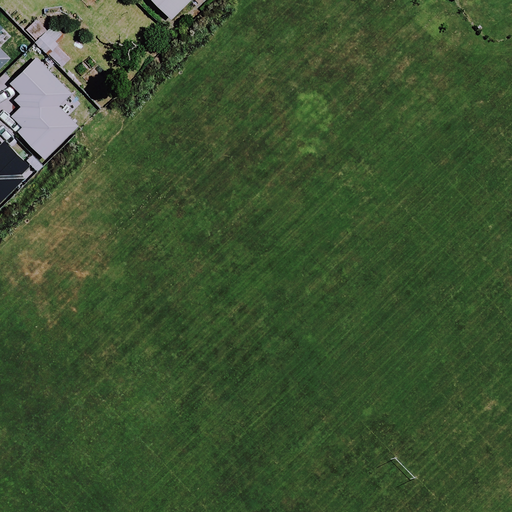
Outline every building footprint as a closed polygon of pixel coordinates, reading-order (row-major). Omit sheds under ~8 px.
[(189,0),(152,0),(170,18),(189,0)] [(0,64),(10,55),(0,44),(0,26),(3,24),(0,20),(0,64)] [(63,43),(50,56),(85,91),(98,78),(63,43)] [(72,90),(37,54),(12,79),(23,90),(16,97),(23,104),(14,113),(25,124),(20,129),(46,155),(79,122),(60,103),(72,90)] [(0,199),(25,175),(22,172),(31,163),(6,138),(0,143),(0,199)]
